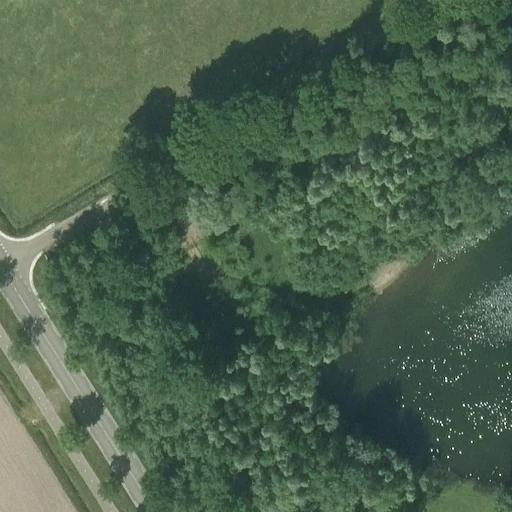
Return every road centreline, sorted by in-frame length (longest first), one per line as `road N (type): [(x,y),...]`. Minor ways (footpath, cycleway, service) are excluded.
road 1 (unclassified): [(0,267),(440,0)]
road 2 (secondary): [(158,511),(0,267)]
